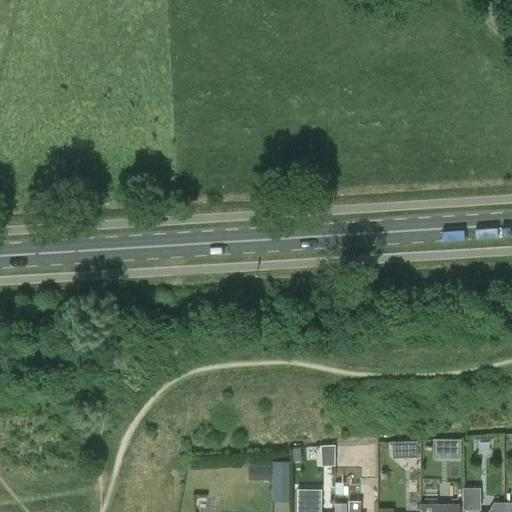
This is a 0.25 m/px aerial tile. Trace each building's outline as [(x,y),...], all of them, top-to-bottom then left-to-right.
[(373,0),(382,9),(389,0),(373,0)] [(419,455),(418,440),(392,441),(393,457),(419,455)] [(288,503),(288,463),(271,463),(271,503),(288,503)] [(270,469),(269,469),(269,465),(248,464),(248,468),(262,469),(262,481),(270,481),(270,469)] [(463,511),(480,510),(480,488),(463,489),(463,511)] [(320,511),(321,490),(296,490),(296,511),(320,511)] [(372,511),(372,502),(348,502),(347,511),(372,511)]
